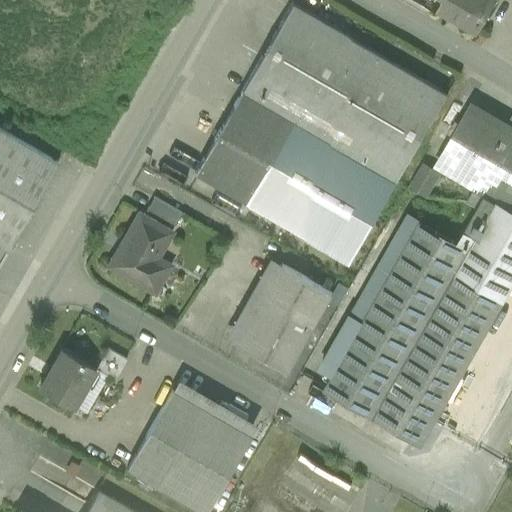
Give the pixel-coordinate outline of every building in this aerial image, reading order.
[(494,0),(442,0),(438,8),(478,30),(494,0)] [(448,93),(292,4),(242,90),(255,98),(398,180),(448,93)] [(242,90),(242,91),(237,98),(250,106),(255,98),(242,90)] [(398,180),(255,98),(250,106),(237,98),(236,100),(280,125),(271,141),(280,146),(383,205),(398,180)] [(280,125),(236,100),(194,173),(247,204),(280,146),(271,141),(280,125)] [(506,128),(469,107),(441,157),(469,173),(464,182),(473,187),(506,128)] [(473,187),(486,195),(511,209),(511,119),(509,124),(506,128),(473,187)] [(58,162),(0,128),(0,245),(7,250),(58,162)] [(423,163),(410,186),(427,196),(440,173),(423,163)] [(511,209),(486,195),(476,213),(493,223),(482,240),(465,230),(457,243),(511,274),(511,209)] [(181,212),(154,196),(147,208),(175,223),(181,212)] [(170,231),(138,213),(109,264),(153,290),(164,272),(152,264),(170,231)] [(476,213),(465,230),(482,240),(493,223),(476,213)] [(511,283),(511,274),(421,222),(326,389),(421,443),(511,283)] [(333,293),(282,264),(236,344),(287,373),(333,293)] [(127,359),(108,347),(102,357),(121,369),(127,359)] [(96,368),(63,348),(40,387),(74,407),(96,368)] [(121,369),(102,357),(96,368),(116,379),(121,369)] [(172,389),(127,467),(201,511),(206,511),(251,435),(172,389)] [(273,440),(269,447),(288,457),(270,492),(308,511),(345,511),(359,485),(273,440)] [(84,511),(137,511),(97,489),(84,511)]
